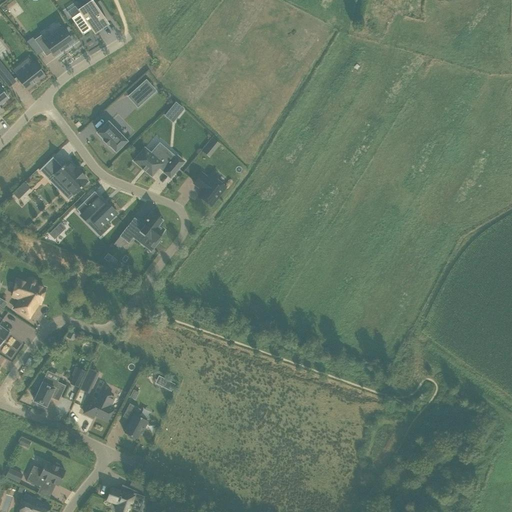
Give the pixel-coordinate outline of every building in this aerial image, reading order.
[(83,35),(91,29),(94,34),(109,24),(105,19),(91,0),(77,10),(79,13),(71,18),(83,35)] [(41,35),(34,40),(46,56),(50,52),(53,57),(73,43),(63,28),(45,40),(41,35)] [(0,76),(1,78),(8,72),(0,61),(0,76)] [(26,91),(38,82),(38,83),(46,76),(34,62),(15,77),(26,91)] [(137,107),(155,91),(146,80),(128,97),(137,107)] [(0,104),(8,99),(0,88),(0,104)] [(175,103),(170,109),(178,115),(183,109),(175,103)] [(107,146),(108,146),(114,153),(125,142),(107,123),(96,134),(102,140),(102,141),(107,146)] [(209,142),(217,148),(220,144),(212,138),(209,142)] [(144,147),(134,160),(143,168),(142,169),(143,170),(143,169),(145,170),(144,171),(145,170),(152,176),(160,166),(165,170),(164,171),(171,177),(184,161),(177,155),(174,159),(157,146),(151,153),(144,147)] [(60,192),(67,199),(73,194),(86,181),(85,179),(86,179),(74,167),(74,168),(67,161),(61,166),(52,157),(38,170),(48,180),(54,175),(66,187),(60,192)] [(197,196),(211,207),(226,187),(212,176),(210,179),(201,172),(192,184),(201,191),(197,196)] [(19,187),(25,193),(30,188),(24,182),(19,187)] [(81,201),(75,207),(80,213),(79,214),(87,222),(90,219),(101,231),(102,232),(108,225),(105,222),(113,213),(104,203),(101,205),(94,198),(86,207),(81,201)] [(146,246),(152,250),(160,240),(158,238),(163,231),(157,226),(161,221),(161,220),(161,218),(159,217),(158,216),(156,218),(151,213),(137,231),(150,241),(146,246)] [(49,234),(54,239),(60,234),(54,228),(49,234)] [(126,228),(118,237),(128,244),(135,235),(126,228)] [(107,253),(104,258),(113,266),(117,260),(107,253)] [(17,280),(15,289),(12,296),(12,297),(13,297),(20,299),(14,309),(28,318),(35,308),(36,307),(35,307),(38,303),(40,303),(44,288),(35,285),(35,282),(35,281),(33,280),(32,279),(29,280),(28,280),(27,282),(26,283),(17,280)] [(0,345),(10,332),(9,332),(8,332),(0,326),(0,323),(3,319),(2,319),(2,320),(0,318),(0,345)] [(77,367),(73,376),(70,384),(78,387),(85,371),(77,367)] [(90,369),(80,389),(88,394),(98,373),(90,369)] [(175,384),(158,375),(154,382),(171,391),(175,384)] [(52,393),(60,396),(65,386),(45,376),(34,401),(38,403),(37,404),(44,408),(45,406),(46,406),(52,393)] [(138,392),(133,390),(130,397),(134,399),(138,392)] [(93,417),(94,415),(107,421),(113,408),(109,406),(114,397),(100,391),(96,400),(91,398),(84,413),(93,417)] [(141,434),(148,421),(137,415),(140,409),(130,404),(123,416),(131,420),(124,433),(129,435),(128,437),(134,440),(135,438),(137,439),(140,433),(141,434)] [(33,466),(26,481),(41,488),(45,479),(58,485),(65,471),(58,468),(59,466),(58,464),(55,462),(53,463),(52,465),(46,462),(42,470),(33,466)] [(23,474),(9,468),(5,477),(19,483),(23,474)] [(129,485),(139,490),(141,485),(132,481),(131,481),(129,485)] [(124,493),(109,488),(105,500),(117,503),(114,511),(117,511),(126,511),(128,507),(138,511),(143,496),(133,493),(133,491),(127,488),(124,493)] [(47,511),(50,506),(35,501),(35,499),(26,496),(25,498),(24,497),(18,511),(47,511)]
